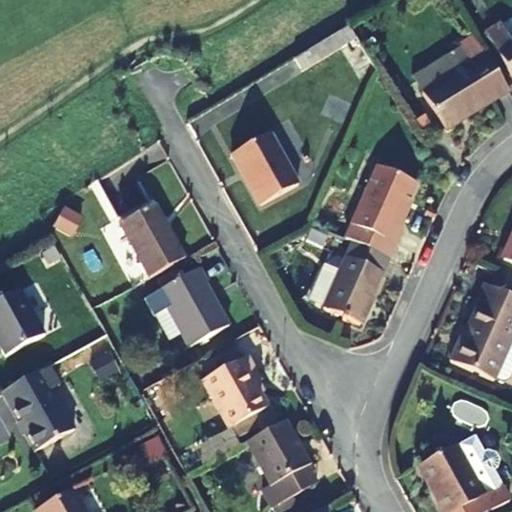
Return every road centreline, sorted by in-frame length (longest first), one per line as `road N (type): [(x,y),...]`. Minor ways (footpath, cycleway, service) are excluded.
road 1 (residential): [(375,438),(323,378),(133,46)]
road 2 (residential): [(511,148),(483,166),(375,438)]
